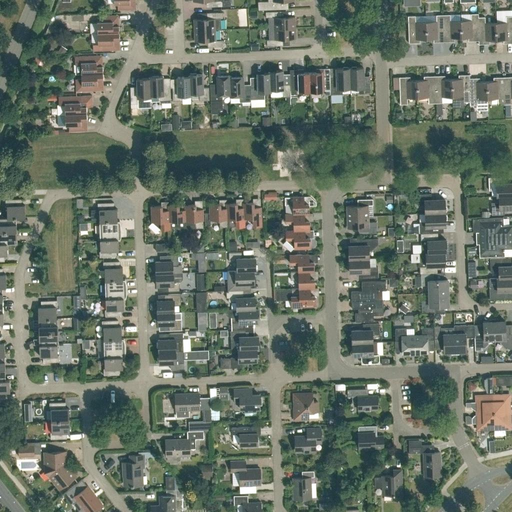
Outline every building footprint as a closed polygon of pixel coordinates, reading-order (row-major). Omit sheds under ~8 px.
[(132,0),(114,0),(114,4),(117,4),(118,10),(133,10),(132,0)] [(281,1),(294,1),(294,0),(268,0),(268,1),(258,2),(258,10),(281,9),(281,1)] [(268,18),(268,29),(295,28),(295,16),(280,17),(279,11),(265,12),(266,18),(268,18)] [(194,19),(194,30),(215,29),(221,29),(220,18),(223,18),(223,12),(209,13),(209,19),(194,19)] [(468,41),(478,40),(479,40),(478,17),(478,13),(471,14),(460,14),(461,37),(468,37),(468,41)] [(455,41),(454,38),(461,37),(460,14),(450,14),(443,15),(444,42),(455,41)] [(90,33),(98,33),(119,32),(119,25),(116,25),(116,15),(100,15),(100,21),(97,21),(97,23),(90,23),(90,33)] [(443,15),(436,15),(436,21),(426,21),(426,39),(433,38),(433,42),(444,42),(443,15)] [(496,40),(503,40),(503,43),(511,42),(511,15),(506,16),(506,22),(495,22),(496,40)] [(420,43),(420,39),(426,39),(426,21),(415,22),(415,16),(408,16),(409,43),(420,43)] [(489,44),(489,40),(496,40),(495,22),(485,23),(485,17),(478,17),(479,40),(478,40),(479,44),(489,44)] [(296,39),(295,28),(268,29),(269,39),(266,39),(267,46),(280,45),(280,39),(296,39)] [(224,46),(224,40),(216,40),(215,29),(194,30),(195,41),(210,41),(210,47),(224,46)] [(117,40),(119,39),(119,32),(98,33),(98,44),(93,44),(93,51),(101,50),(117,50),(117,40)] [(81,73),(103,73),(103,66),(100,66),(100,55),(75,56),(75,64),(75,74),(81,73)] [(363,67),(350,68),(350,88),(359,87),(359,93),(371,93),(370,78),(363,78),(363,67)] [(330,79),(331,94),(342,94),(342,88),(350,88),(350,68),(336,68),(337,79),(330,79)] [(297,76),(290,77),(290,84),(290,90),(298,90),(299,92),(310,92),(310,72),(304,72),(303,69),(298,70),(298,75),(297,76)] [(322,91),(330,91),(330,77),(325,77),(322,74),(322,69),(316,69),(316,72),(310,72),(310,92),(322,91)] [(282,70),(269,71),(269,73),(270,73),(270,89),(271,89),(283,89),(283,96),(291,96),(290,90),(290,84),(283,84),(282,70)] [(76,91),(101,90),(100,80),(103,80),(103,73),(81,73),(82,79),(76,79),(76,91)] [(270,89),(270,73),(269,73),(257,73),(258,87),(250,87),(250,88),(251,100),(265,99),(264,92),(271,91),(271,89),(270,89)] [(209,87),(203,88),(202,74),(190,74),(190,76),(190,93),(191,93),(199,93),(199,100),(209,100),(209,87)] [(463,102),(470,102),(469,78),(469,74),(458,75),(459,78),(452,79),(452,96),(463,96),(463,102)] [(230,94),(230,77),(230,75),(217,76),(217,88),(210,88),(211,113),(217,113),(217,110),(223,110),(222,94),(230,94)] [(442,103),(442,97),(452,96),(452,79),(445,79),(445,75),(434,76),(435,103),(442,103)] [(163,76),(150,76),(150,78),(151,95),(151,97),(151,102),(159,101),(159,103),(171,102),(170,87),(163,87),(163,76)] [(182,95),(191,95),(191,93),(190,93),(190,76),(177,77),(178,88),(172,88),(173,101),(182,100),(182,95)] [(428,97),(428,103),(435,103),(434,76),(424,76),(424,80),(417,80),(418,98),(428,97)] [(231,102),(251,102),(251,100),(250,88),(243,89),(243,77),(230,77),(230,94),(231,102)] [(407,104),(407,98),(418,98),(417,80),(410,80),(410,77),(399,77),(400,104),(407,104)] [(497,98),(498,104),(505,104),(504,77),(493,77),(493,81),(487,81),(487,99),(497,98)] [(131,104),(138,104),(138,108),(151,107),(151,102),(151,97),(151,95),(150,78),(137,79),(137,90),(130,90),(131,104)] [(488,110),(487,99),(487,81),(480,81),(480,78),(469,78),(470,102),(470,105),(476,105),(476,107),(487,107),(487,110),(488,110)] [(58,97),(59,105),(57,105),(58,114),(65,114),(87,113),(86,102),(92,102),(92,95),(58,97)] [(84,120),(87,120),(87,113),(65,114),(65,126),(69,125),(69,131),(85,131),(84,120)] [(488,177),(489,190),(496,190),(497,196),(499,196),(511,195),(511,182),(501,183),(501,177),(488,177)] [(431,193),(418,194),(419,205),(425,205),(425,213),(445,212),(444,199),(431,199),(431,193)] [(499,202),(491,202),(492,215),(504,214),(504,208),(511,207),(511,195),(499,196),(499,202)] [(304,214),(309,214),(309,205),(316,205),(316,202),(310,196),(285,197),(285,205),(289,205),(293,208),(293,214),(304,213),(304,214)] [(7,218),(16,217),(16,218),(25,217),(25,205),(22,205),(21,199),(5,199),(6,206),(7,206),(7,217),(7,218)] [(373,205),(373,199),(357,199),(358,205),(347,206),(348,217),(368,216),(367,205),(373,205)] [(98,209),(99,209),(99,221),(117,220),(117,208),(114,209),(114,202),(98,203),(98,209)] [(253,226),(261,225),(261,207),(253,207),(253,202),(243,203),(243,207),(244,207),(244,218),(250,218),(253,221),(253,226)] [(227,219),(227,208),(220,208),(220,203),(210,204),(210,213),(205,213),(205,226),(210,225),(210,219),(216,219),(220,223),(220,227),(227,227),(228,227),(227,219)] [(236,208),(236,203),(226,203),(227,208),(227,219),(233,218),(236,222),(237,226),(245,226),(244,218),(244,207),(243,207),(236,208)] [(195,209),(195,204),(185,205),(185,210),(186,220),(186,228),(187,232),(192,232),(195,228),(203,228),(203,226),(203,213),(203,209),(195,209)] [(152,221),(154,221),(154,223),(158,227),(162,227),(162,229),(170,229),(170,228),(169,221),(169,210),(168,210),(162,210),(161,205),(151,206),(152,221)] [(178,210),(178,205),(168,205),(168,210),(169,210),(169,221),(170,228),(178,228),(186,228),(186,220),(185,210),(178,210)] [(432,233),(432,226),(445,226),(445,212),(425,213),(425,222),(419,222),(420,233),(432,233)] [(304,231),(309,230),(309,220),(304,221),(304,214),(304,213),(293,214),(285,214),(286,222),(290,222),(294,225),(294,230),(294,231),(304,230),(304,231)] [(368,222),(368,216),(348,217),(348,228),(358,228),(359,234),(374,233),(374,227),(376,227),(376,222),(368,222)] [(16,217),(7,218),(7,217),(0,217),(0,230),(17,230),(16,218),(16,217)] [(479,232),(476,232),(476,238),(489,237),(511,236),(511,224),(503,225),(503,218),(478,218),(479,232)] [(120,222),(119,220),(117,220),(99,221),(100,239),(118,238),(118,239),(120,239),(121,237),(121,235),(121,233),(121,231),(121,229),(121,228),(121,226),(121,224),(120,222)] [(0,243),(7,243),(17,243),(17,230),(0,230),(0,243)] [(294,248),(310,247),(310,237),(305,237),(304,231),(304,230),(294,231),(294,230),(286,231),(286,240),(294,248)] [(434,233),(421,233),(421,245),(421,253),(428,253),(444,252),(444,253),(446,253),(446,239),(434,240),(434,233)] [(232,243),(248,242),(248,234),(232,235),(232,243)] [(479,244),(479,257),(504,256),(504,249),(511,248),(511,236),(489,237),(476,238),(476,244),(479,244)] [(118,250),(118,239),(118,238),(100,239),(100,251),(99,251),(100,257),(116,257),(115,250),(118,250)] [(348,245),(349,259),(369,258),(369,250),(372,250),(378,244),(378,238),(372,239),(359,239),(359,245),(348,245)] [(241,252),(229,253),(229,261),(237,261),(237,270),(237,271),(254,270),(256,270),(255,258),(242,258),(241,252)] [(419,253),(420,273),(433,273),(433,266),(445,265),(444,253),(444,252),(428,253),(421,253),(419,253)] [(290,255),(290,263),(294,263),(298,266),(298,271),(298,272),(309,271),(309,272),(314,271),(314,261),(309,262),(309,254),(290,255)] [(167,261),(155,262),(156,274),(182,273),(182,265),(178,265),(178,255),(167,255),(167,261)] [(511,265),(509,265),(507,263),(506,263),(506,257),(490,258),(491,272),(499,272),(499,278),(511,277),(511,265)] [(369,267),(369,258),(349,259),(349,272),(360,272),(361,278),(378,277),(378,266),(376,266),(369,267)] [(123,279),(122,267),(119,267),(119,261),(103,262),(103,268),(104,268),(105,280),(123,279)] [(254,283),(254,270),(237,271),(237,270),(228,271),(228,279),(228,290),(241,289),(240,283),(254,283)] [(315,288),(314,278),(309,278),(309,272),(309,271),(298,272),(298,271),(290,272),(291,280),(295,280),(299,283),(299,288),(310,288),(315,288)] [(180,282),(182,280),(182,273),(156,274),(156,286),(168,285),(168,291),(179,291),(179,282),(180,282)] [(205,274),(197,275),(197,280),(200,283),(205,282),(205,274)] [(447,279),(434,280),(433,274),(421,274),(421,276),(421,285),(429,285),(429,293),(448,292),(447,279)] [(511,277),(499,278),(496,278),(489,278),(490,299),(505,299),(505,292),(506,292),(508,290),(511,289),(511,277)] [(123,279),(105,280),(106,298),(124,297),(126,297),(126,295),(127,293),(127,291),(127,288),(127,286),(126,283),(126,281),(125,279),(123,279)] [(362,281),(362,290),(358,291),(351,291),(351,300),(358,300),(385,300),(385,299),(382,299),(382,290),(386,290),(386,281),(362,281)] [(310,295),(310,288),(299,288),(291,288),(291,289),(284,290),(276,290),(276,299),(285,298),(285,299),(291,299),(292,306),(315,305),(315,295),(310,295)] [(226,298),(228,298),(229,302),(236,301),(236,310),(238,310),(255,309),(255,297),(241,297),(241,291),(226,292),(226,298)] [(435,312),(434,306),(448,305),(448,292),(429,293),(429,301),(422,301),(422,306),(422,312),(435,312)] [(95,294),(85,295),(86,311),(96,311),(95,294)] [(168,300),(157,301),(157,313),(174,312),(174,305),(181,305),(180,294),(168,294),(168,300)] [(124,297),(106,298),(106,309),(105,310),(105,316),(121,315),(121,309),(124,309),(124,297)] [(41,307),(38,307),(38,319),(57,318),(56,307),(57,307),(57,300),(41,301),(41,307)] [(351,300),(351,301),(352,308),(358,308),(358,313),(355,313),(355,322),(376,321),(376,320),(374,320),(373,315),(383,315),(383,300),(385,300),(358,300),(351,300)] [(399,308),(406,314),(410,309),(403,304),(399,308)] [(258,322),(257,309),(255,309),(238,310),(236,310),(226,310),(226,311),(226,314),(229,317),(231,317),(231,328),(244,328),(244,322),(258,322)] [(169,330),(182,330),(181,319),(174,319),(174,312),(157,313),(158,325),(169,324),(169,330)] [(57,318),(38,319),(39,332),(58,331),(58,318),(57,318)] [(488,343),(488,340),(495,340),(494,319),(490,319),(488,321),(483,321),(483,332),(480,335),(474,335),(474,337),(475,350),(481,350),(481,348),(485,348),(488,343)] [(505,347),(509,347),(509,349),(511,348),(511,333),(508,334),(505,331),(505,320),(499,321),(497,319),(494,319),(495,340),(501,339),(501,343),(505,347)] [(122,338),(121,326),(118,326),(118,320),(102,321),(102,327),(103,327),(104,339),(122,338)] [(365,330),(352,330),(352,343),(372,342),(372,334),(379,334),(379,323),(365,324),(365,330)] [(466,351),(465,337),(474,337),(474,335),(474,325),(454,325),(454,333),(455,354),(459,353),(460,351),(466,351)] [(434,326),(434,339),(441,338),(444,341),(444,352),(449,352),(451,354),(455,354),(454,333),(440,333),(440,326),(434,326)] [(427,339),(433,339),(433,327),(422,328),(422,335),(414,335),(415,354),(421,354),(420,353),(428,353),(427,339)] [(395,341),(401,340),(402,354),(409,353),(409,355),(415,354),(414,335),(407,335),(406,328),(395,329),(395,341)] [(231,349),(238,348),(240,348),(240,349),(257,348),(259,348),(258,336),(244,336),(244,330),(231,331),(231,349)] [(39,344),(57,344),(58,344),(58,331),(39,332),(39,344)] [(169,339),(158,340),(159,352),(176,351),(183,351),(183,333),(169,333),(169,339)] [(122,338),(104,339),(104,357),(122,356),(124,356),(125,354),(125,352),(126,350),(126,347),(126,345),(125,343),(125,341),(124,340),(124,338),(122,338)] [(364,363),(379,362),(379,354),(377,354),(377,342),(372,342),(352,343),(352,355),(364,355),(364,363)] [(58,355),(57,344),(39,344),(40,356),(43,356),(43,362),(59,362),(59,355),(58,355)] [(242,361),(257,361),(257,348),(240,349),(240,348),(238,348),(238,357),(230,357),(231,368),(243,367),(242,361)] [(159,352),(159,364),(170,363),(171,369),(184,369),(184,363),(183,351),(176,351),(159,352)] [(120,368),(123,368),(122,356),(104,357),(105,368),(104,368),(104,375),(120,374),(120,368)] [(505,377),(495,377),(496,385),(505,385),(505,377)] [(0,379),(0,398),(7,398),(7,392),(10,391),(10,379),(6,379),(6,380),(0,379)] [(259,394),(252,394),(252,388),(246,388),(234,389),(234,401),(239,401),(240,408),(244,408),(245,415),(256,414),(256,408),(260,408),(260,405),(262,405),(261,397),(259,397),(259,394)] [(352,402),(358,402),(358,410),(378,409),(377,395),(363,396),(362,389),(347,389),(347,397),(352,396),(352,402)] [(199,409),(202,409),(203,409),(202,397),(199,397),(199,393),(175,394),(176,410),(176,415),(184,414),(184,410),(199,409)] [(318,411),(318,401),(313,402),(312,393),(293,393),(294,420),(309,420),(309,412),(318,411)] [(510,396),(508,394),(493,395),(493,412),(511,411),(510,411),(510,409),(511,408),(511,400),(510,400),(510,396)] [(477,412),(476,412),(475,412),(493,412),(493,395),(477,395),(476,397),(476,402),(471,402),(471,407),(474,410),(476,410),(477,412)] [(66,408),(65,402),(49,403),(50,409),(51,409),(51,421),(69,420),(69,408),(66,408)] [(203,409),(202,409),(203,421),(211,421),(211,408),(203,409)] [(509,428),(511,426),(511,422),(511,421),(511,413),(510,414),(510,411),(511,411),(493,412),(494,429),(509,428)] [(479,429),(494,429),(493,412),(475,412),(475,413),(476,413),(477,413),(477,415),(474,415),(472,418),(469,415),(465,415),(466,423),(472,423),(477,423),(477,428),(479,429)] [(66,432),(69,432),(69,420),(51,421),(52,432),(50,432),(51,439),(67,438),(66,432)] [(358,426),(359,448),(374,447),(374,448),(383,448),(383,436),(374,436),(374,432),(377,432),(376,425),(358,426)] [(260,426),(232,427),(232,434),(236,434),(239,437),(239,446),(258,445),(257,433),(261,433),(260,426)] [(296,451),(315,451),(315,440),(321,440),(320,428),(307,429),(307,436),(295,436),(295,444),(296,444),(296,451)] [(190,455),(190,449),(196,448),(195,439),(204,438),(203,430),(187,431),(187,439),(166,440),(166,456),(190,455)] [(34,453),(34,445),(18,445),(18,456),(34,456),(34,453)] [(66,451),(44,452),(45,471),(59,489),(76,476),(66,463),(66,451)] [(440,452),(423,452),(424,476),(441,475),(440,452)] [(141,468),(144,468),(143,455),(129,455),(130,462),(122,463),(123,472),(125,472),(125,485),(131,485),(131,486),(133,486),(133,485),(142,484),(141,468)] [(260,468),(246,469),(245,461),(231,461),(231,471),(239,471),(240,485),(260,484),(260,468)] [(375,487),(382,487),(383,495),(394,495),(394,500),(402,499),(401,469),(393,470),(393,475),(382,475),(382,477),(374,477),(375,487)] [(311,499),(310,477),(314,477),(314,471),(302,471),(302,477),(293,477),(294,499),(311,499)] [(92,511),(102,504),(88,486),(83,489),(75,496),(83,507),(79,510),(78,511),(92,511)] [(69,489),(63,494),(67,499),(73,494),(69,489)] [(151,506),(151,511),(171,511),(171,510),(175,510),(174,498),(183,498),(182,489),(166,490),(166,496),(160,496),(160,506),(151,506)] [(261,511),(261,502),(248,502),(248,495),(234,495),(234,505),(242,504),(242,511),(261,511)]
